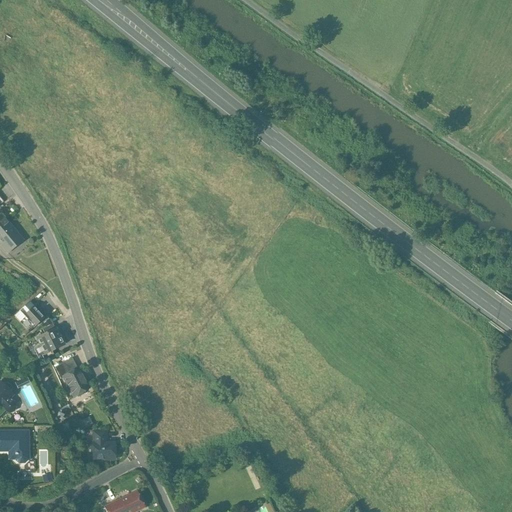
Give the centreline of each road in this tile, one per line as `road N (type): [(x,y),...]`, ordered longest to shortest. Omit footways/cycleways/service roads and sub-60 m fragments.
road 1 (primary): [(511,319),(109,0)]
road 2 (tertiary): [(140,456),(100,379),(56,253),(0,156)]
road 3 (unclassified): [(511,186),(249,0)]
road 4 (residential): [(0,494),(52,503),(140,456)]
